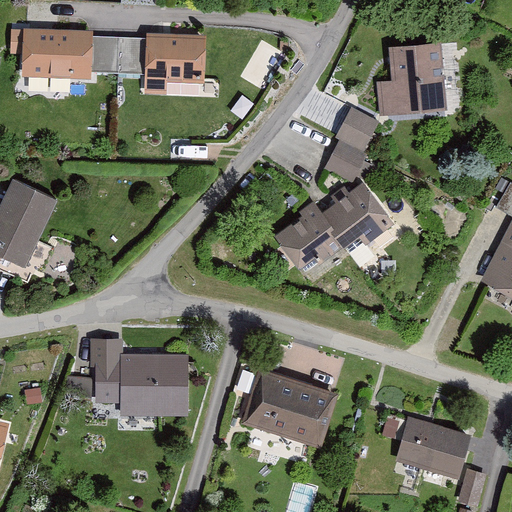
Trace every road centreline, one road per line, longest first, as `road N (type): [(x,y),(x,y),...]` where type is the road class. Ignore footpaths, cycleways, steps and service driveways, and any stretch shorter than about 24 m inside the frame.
road 1 (unclassified): [(511,394),(242,315),(143,307)]
road 2 (residential): [(355,0),(288,109),(149,270),(143,307)]
road 3 (unclassified): [(143,307),(0,328)]
